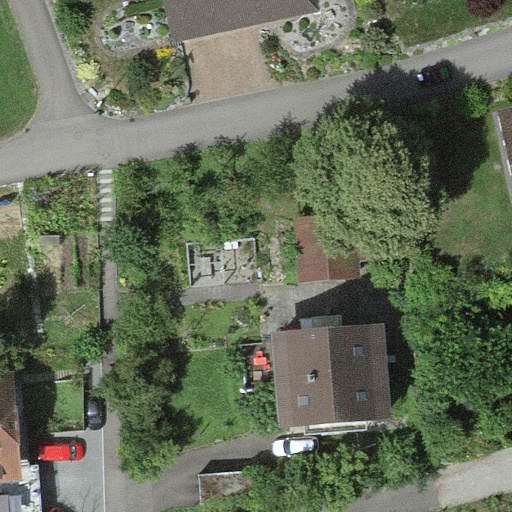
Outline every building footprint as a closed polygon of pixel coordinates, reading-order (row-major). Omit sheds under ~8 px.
[(322,18),(317,0),(162,0),(174,51),(322,18)] [(511,110),(497,113),(511,186),(511,110)] [(392,257),(388,217),(297,227),(303,286),(361,280),(359,260),(392,257)] [(326,332),(275,337),(286,440),(398,429),(388,326),(326,332)] [(21,466),(16,371),(0,372),(0,511),(43,511),(40,465),(21,466)]
